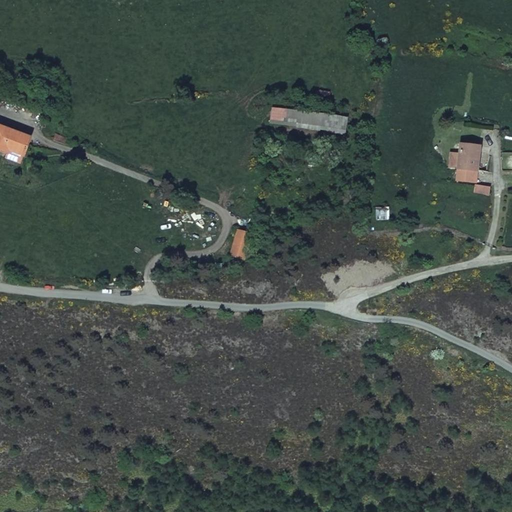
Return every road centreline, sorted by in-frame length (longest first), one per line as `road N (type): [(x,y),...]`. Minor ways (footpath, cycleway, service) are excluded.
road 1 (unclassified): [(0,287),(194,305),(338,306)]
road 2 (unclassified): [(511,369),(413,323),(361,319),(338,306)]
road 3 (unclassified): [(338,306),(446,268),(511,261)]
